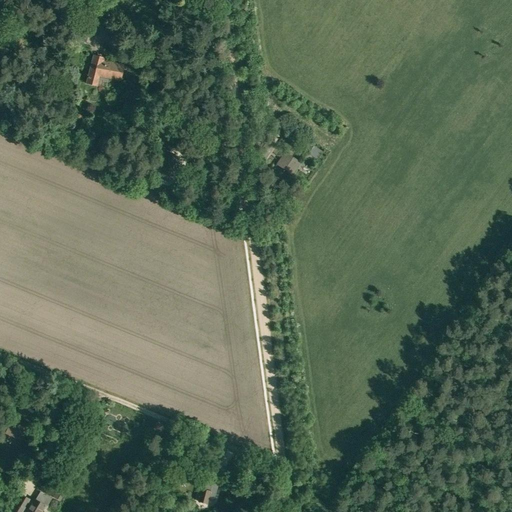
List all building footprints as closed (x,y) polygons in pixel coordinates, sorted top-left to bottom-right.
[(82,18),(90,20),(94,9),(85,7),(82,18)] [(80,40),(92,44),(97,25),(85,21),(80,40)] [(87,83),(97,85),(99,75),(120,80),(124,66),(103,61),(104,58),(93,55),(87,83)] [(259,156),(266,160),(270,154),(272,155),(275,150),(274,149),(276,146),(267,140),(259,153),(259,156)] [(172,177),(178,156),(167,152),(161,173),(172,177)] [(277,164),(292,174),(300,162),(285,152),(277,164)] [(18,413),(11,428),(27,435),(33,420),(18,413)] [(26,458),(28,443),(19,442),(17,457),(26,458)] [(198,501),(208,504),(209,499),(213,500),(216,492),(218,483),(204,479),(201,488),(198,501)] [(67,487),(60,483),(53,496),(59,500),(67,487)] [(39,511),(44,505),(46,506),(51,498),(40,491),(35,499),(34,498),(30,504),(27,502),(29,499),(21,495),(10,511),(20,511),(21,511),(22,511),(39,511)]
